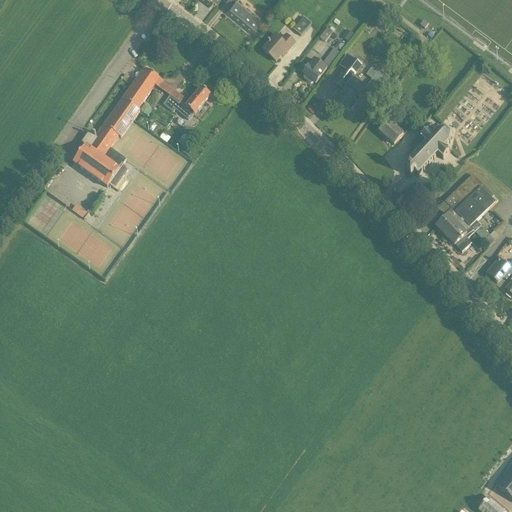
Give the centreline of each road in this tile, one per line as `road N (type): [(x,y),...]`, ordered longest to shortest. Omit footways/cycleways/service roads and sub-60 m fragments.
road 1 (tertiary): [(511,348),(337,159),(216,43),(158,2)]
road 2 (unclassified): [(51,155),(158,2)]
